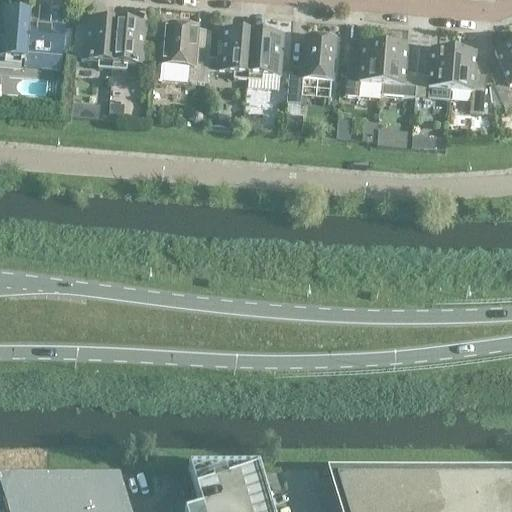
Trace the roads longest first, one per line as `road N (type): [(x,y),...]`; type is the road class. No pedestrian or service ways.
road 1 (tertiary): [(511,314),(334,316),(0,284)]
road 2 (residential): [(0,156),(388,187),(511,182)]
road 3 (tertiary): [(0,355),(328,362),(511,345)]
road 4 (residential): [(511,6),(488,16),(297,0)]
